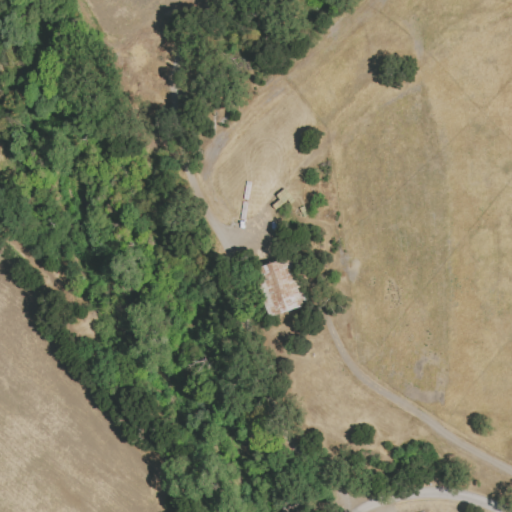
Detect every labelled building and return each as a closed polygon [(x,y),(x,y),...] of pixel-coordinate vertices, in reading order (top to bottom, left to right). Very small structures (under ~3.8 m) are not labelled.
[(256,99),(267,89),(272,95),(261,105),(256,99)] [(226,130),(237,118),(242,123),(231,135),(226,130)] [(273,320),(256,272),(294,258),(311,307),(273,320)] [(86,302),(76,275),(83,273),(93,299),(86,302)] [(104,360),(90,324),(96,321),(110,358),(104,360)] [(294,355),(290,348),(296,346),(300,352),(294,355)]
